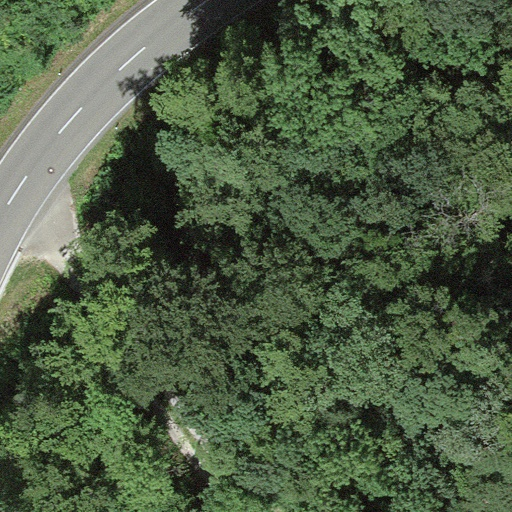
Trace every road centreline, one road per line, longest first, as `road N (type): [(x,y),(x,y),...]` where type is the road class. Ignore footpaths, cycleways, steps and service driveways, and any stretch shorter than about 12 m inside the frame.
road 1 (track): [(10,201),(106,341),(245,511)]
road 2 (tertiary): [(0,223),(73,119),(208,0)]
